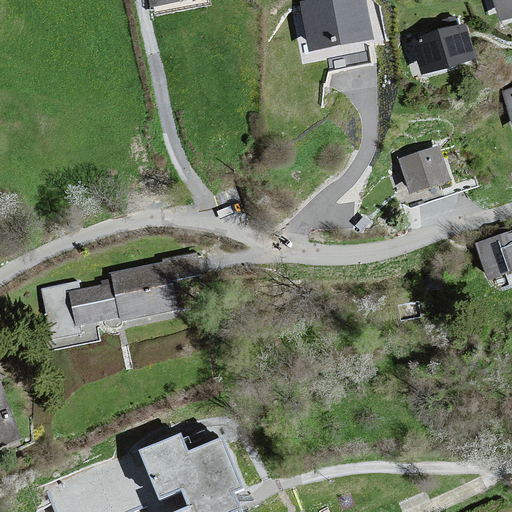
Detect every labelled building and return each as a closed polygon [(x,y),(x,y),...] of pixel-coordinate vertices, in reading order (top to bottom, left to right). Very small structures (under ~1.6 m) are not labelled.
[(212,0),(149,0),(152,17),(214,6),(212,0)] [(367,0),(351,0),(302,8),(310,55),(375,44),(367,0)] [(511,0),(489,0),(498,30),(511,26),(511,0)] [(465,28),(412,43),(423,82),(476,67),(465,28)] [(511,91),(502,94),(511,125),(511,91)] [(440,150),(399,163),(412,201),(452,187),(440,150)] [(511,226),(476,240),(489,277),(511,268),(511,226)] [(202,273),(197,250),(161,258),(162,260),(111,272),(112,279),(81,286),(80,280),(41,289),(53,339),(82,332),(80,324),(120,315),(120,318),(181,305),(175,279),(202,273)] [(0,444),(23,436),(1,378),(0,378),(0,444)] [(190,449),(184,436),(142,454),(47,495),(54,511),(132,511),(147,506),(149,511),(248,511),(237,486),(246,482),(224,434),(190,449)]
